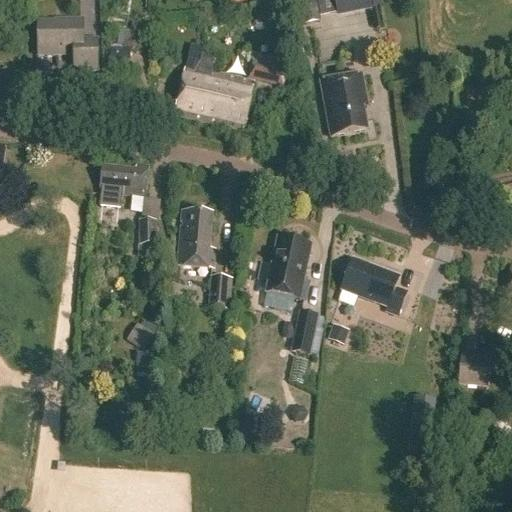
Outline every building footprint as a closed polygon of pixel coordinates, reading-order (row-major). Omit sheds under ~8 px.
[(315,0),(320,20),(337,16),(369,11),(367,0),(315,0)] [(301,8),(302,15),(307,18),(314,17),(318,12),(316,5),(311,2),(305,3),(301,8)] [(82,22),(64,23),(64,24),(37,25),(38,59),(73,59),(73,74),(98,74),(97,42),(83,42),(82,22)] [(110,30),(108,48),(142,51),(144,34),(110,30)] [(115,69),(126,70),(127,53),(116,52),(115,69)] [(246,79),(282,88),(287,61),(251,53),(246,79)] [(207,74),(206,78),(184,73),(173,118),(242,134),(253,85),(207,74)] [(320,86),(330,141),(367,134),(363,111),(367,110),(361,78),(320,86)] [(96,81),(81,81),(81,111),(96,111),(96,81)] [(135,169),(135,173),(102,170),(98,196),(101,197),(99,210),(120,212),(122,199),(145,201),(148,170),(135,169)] [(181,214),(177,270),(213,273),(215,253),(209,252),(212,216),(181,214)] [(155,222),(137,221),(138,258),(155,259),(155,222)] [(303,284),(311,249),(277,241),(271,269),(262,267),(256,294),(305,305),(309,285),(303,284)] [(386,315),(398,320),(407,296),(395,291),(399,281),(352,263),(341,293),(387,311),(386,315)] [(231,282),(211,280),(209,312),(229,314),(231,282)] [(317,320),(300,316),(291,355),(309,359),(317,320)] [(123,343),(140,354),(152,336),(134,325),(123,343)] [(457,387),(486,389),(488,355),(473,354),(473,356),(460,354),(457,387)] [(290,385),(302,388),(307,364),(294,362),(290,385)] [(412,397),(409,429),(431,432),(434,400),(412,397)] [(232,428),(242,437),(252,427),(241,417),(232,428)]
